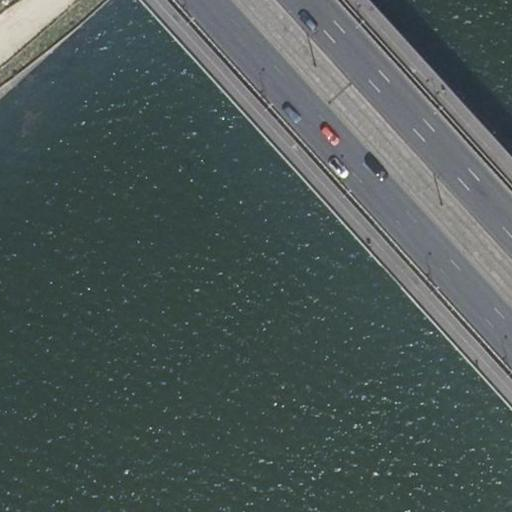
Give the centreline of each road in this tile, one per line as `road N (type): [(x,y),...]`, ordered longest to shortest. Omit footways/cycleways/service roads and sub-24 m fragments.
road 1 (primary): [(209,0),(511,336)]
road 2 (primary): [(511,224),(308,0)]
